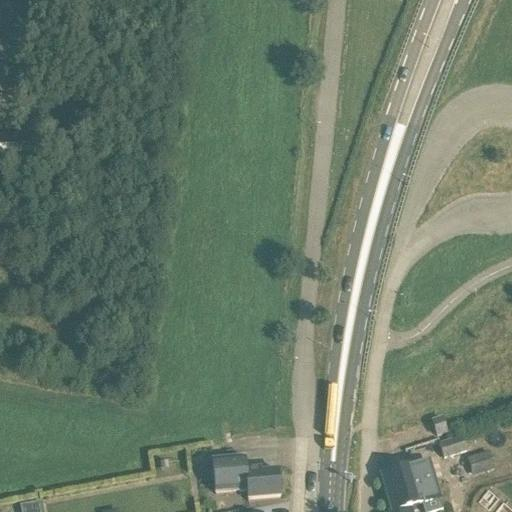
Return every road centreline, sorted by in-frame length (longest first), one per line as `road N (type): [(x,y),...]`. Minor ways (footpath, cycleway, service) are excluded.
road 1 (primary): [(340,394),(389,198),(465,0)]
road 2 (primary): [(435,0),(385,131),(361,225),(340,394)]
road 3 (residential): [(368,511),(370,397),(395,277)]
road 4 (residential): [(395,277),(442,139),(464,116),(492,106),(511,110)]
